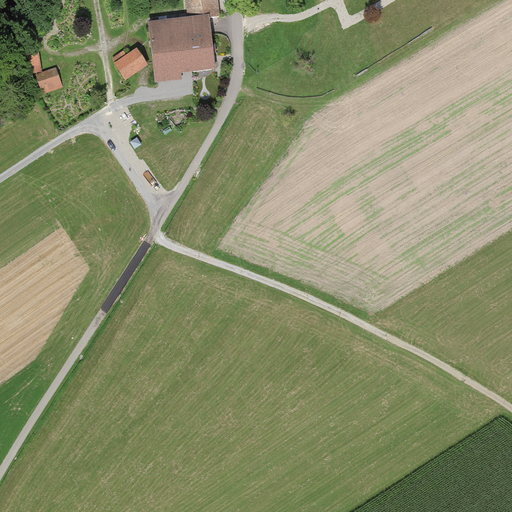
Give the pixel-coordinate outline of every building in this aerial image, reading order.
[(218,0),(188,0),(191,19),(221,15),(218,0)] [(209,18),(149,26),(156,83),(216,76),(209,18)] [(114,66),(125,84),(147,68),(135,51),(114,66)] [(45,72),(40,54),(30,57),(35,75),(45,72)] [(37,77),(45,96),(63,89),(56,70),(37,77)]
